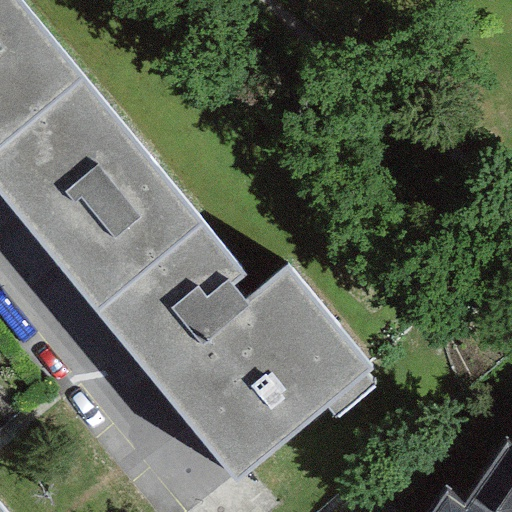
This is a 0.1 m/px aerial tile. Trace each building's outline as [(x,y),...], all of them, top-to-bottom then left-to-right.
[(34,0),(0,0),(0,136),(88,63),(34,0)] [(0,136),(0,177),(99,295),(207,205),(88,63),(0,136)] [(259,267),(207,205),(99,295),(252,477),(385,366),(297,262),(258,295),(245,279),(259,267)] [(511,511),(511,440),(509,439),(467,499),(447,486),(428,511),(511,511)] [(0,504),(0,511),(24,511),(11,495),(0,504)]
